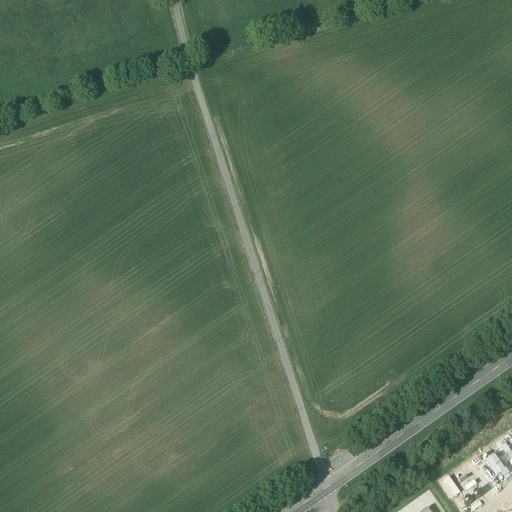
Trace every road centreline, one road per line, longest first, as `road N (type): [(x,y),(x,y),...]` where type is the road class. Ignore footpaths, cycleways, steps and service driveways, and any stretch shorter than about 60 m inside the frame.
road 1 (unclassified): [(326,488),(214,140),(178,0)]
road 2 (secondary): [(326,488),(511,357)]
